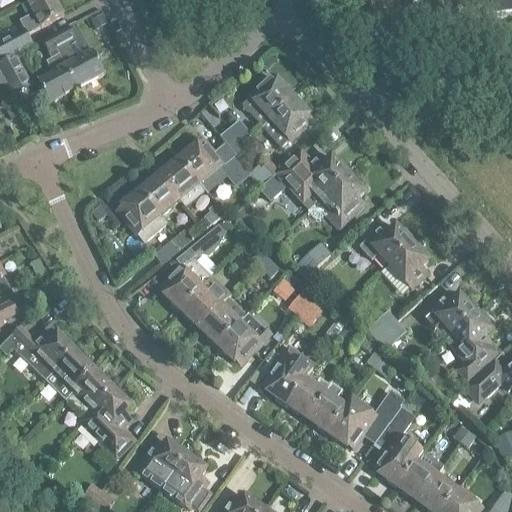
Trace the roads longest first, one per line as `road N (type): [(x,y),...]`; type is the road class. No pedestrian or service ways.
road 1 (residential): [(371,511),(132,334),(91,285),(40,162)]
road 2 (residential): [(511,262),(274,9)]
road 3 (track): [(352,91),(511,101)]
road 4 (residential): [(40,162),(172,104)]
road 5 (residential): [(172,104),(274,9)]
